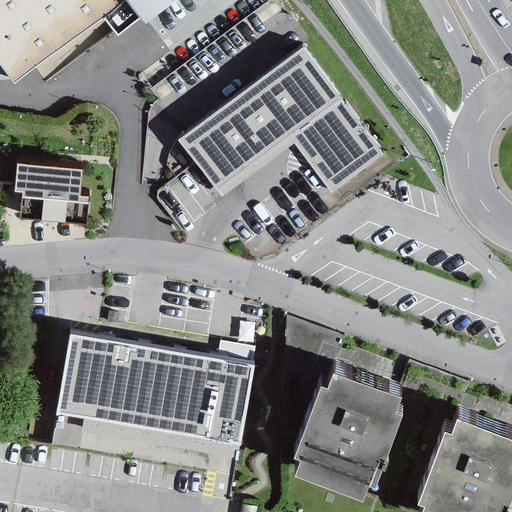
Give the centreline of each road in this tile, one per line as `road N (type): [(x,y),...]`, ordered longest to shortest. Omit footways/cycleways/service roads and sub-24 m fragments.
road 1 (residential): [(0,257),(106,250),(207,267),(511,375)]
road 2 (trunk): [(349,0),(467,172)]
road 3 (secondary): [(435,0),(472,73),(480,113)]
